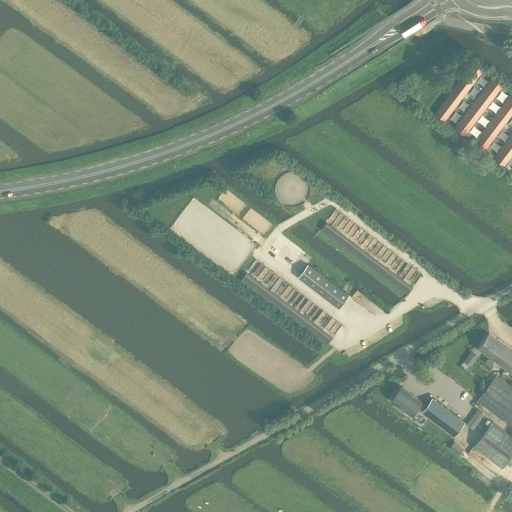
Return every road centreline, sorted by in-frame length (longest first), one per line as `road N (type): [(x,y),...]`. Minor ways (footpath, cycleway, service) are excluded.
road 1 (unclassified): [(130,511),(511,288)]
road 2 (primary): [(375,43),(226,129),(124,167),(0,191)]
